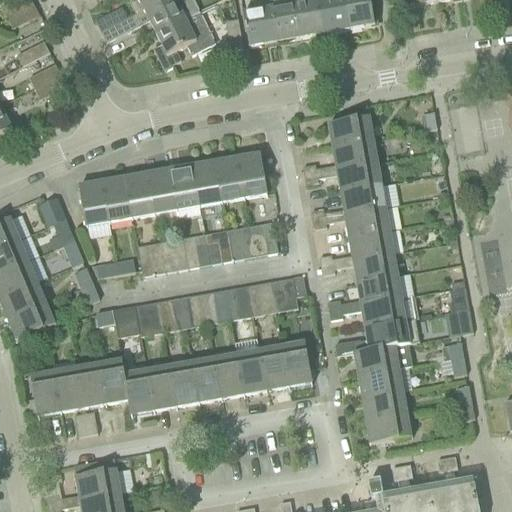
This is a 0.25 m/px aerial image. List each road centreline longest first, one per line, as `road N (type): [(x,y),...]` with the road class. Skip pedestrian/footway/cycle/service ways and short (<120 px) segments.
road 1 (residential): [(324,412),(336,475),(186,503),(175,440)]
road 2 (tertiary): [(269,99),(511,58)]
road 3 (residential): [(297,270),(269,99)]
road 4 (tertiary): [(104,135),(269,99)]
road 5 (residential): [(11,469),(175,440)]
road 6 (residential): [(175,440),(324,412)]
road 7 (residential): [(104,135),(93,91),(49,0)]
